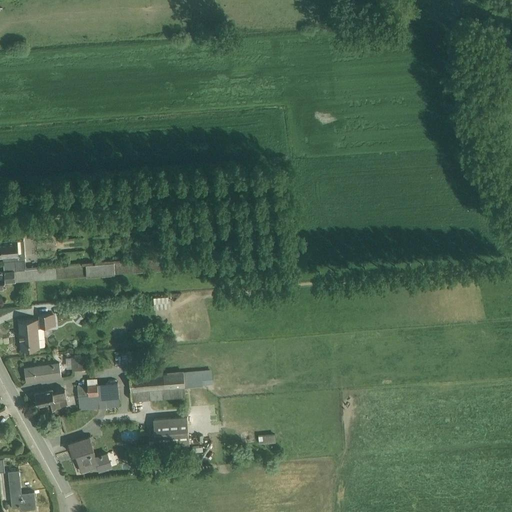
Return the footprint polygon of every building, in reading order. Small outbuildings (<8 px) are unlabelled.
[(4,261),(25,260),(24,239),(0,240),(0,254),(3,254),(3,261),(4,261)] [(25,260),(4,261),(5,270),(0,270),(0,287),(6,287),(6,282),(16,281),(87,276),(87,275),(135,272),(134,273),(224,267),(223,254),(40,268),(39,265),(26,266),(25,260)] [(168,296),(154,297),(155,309),(169,308),(168,296)] [(55,313),(39,314),(39,327),(56,325),(55,313)] [(79,313),(73,318),(78,323),(84,317),(79,313)] [(37,319),(18,320),(21,349),(40,348),(37,319)] [(139,335),(136,336),(137,347),(161,345),(161,338),(157,338),(157,339),(142,340),(142,336),(139,335)] [(86,356),(72,357),(72,369),(89,369),(89,364),(87,364),(86,356)] [(59,361),(24,366),(27,382),(62,377),(59,361)] [(184,370),(129,375),(132,400),(186,396),(185,387),(202,385),(202,384),(213,384),(212,369),(184,371),(184,370)] [(88,383),(77,384),(80,409),(120,406),(118,381),(98,383),(97,377),(87,378),(88,383)] [(53,388),(35,392),(38,406),(47,404),(48,408),(61,406),(61,405),(68,403),(65,388),(53,390),(53,388)] [(161,446),(168,446),(190,444),(187,415),(154,418),(156,447),(161,446)] [(121,441),(137,441),(137,433),(122,432),(121,441)] [(275,433),(258,434),(259,443),(276,442),(275,433)] [(90,435),(69,442),(73,453),(77,452),(83,471),(98,466),(100,469),(113,465),(108,450),(96,454),(90,435)] [(19,468),(8,470),(12,506),(19,506),(20,509),(36,507),(35,490),(22,491),(19,468)]
